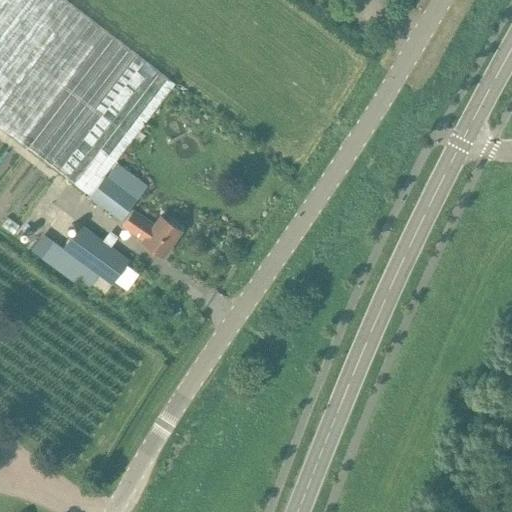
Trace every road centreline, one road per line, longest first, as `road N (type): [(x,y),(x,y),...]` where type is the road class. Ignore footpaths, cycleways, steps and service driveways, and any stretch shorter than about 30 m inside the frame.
road 1 (unclassified): [(119,511),(159,437),(448,0)]
road 2 (tertiary): [(298,511),(388,291),(461,142)]
